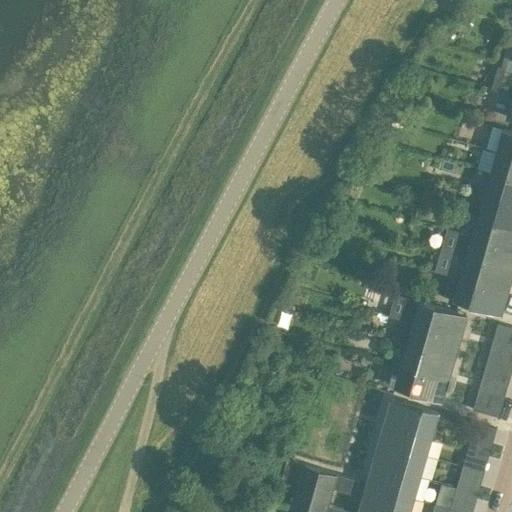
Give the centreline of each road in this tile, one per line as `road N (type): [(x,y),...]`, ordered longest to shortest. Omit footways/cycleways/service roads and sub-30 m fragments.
road 1 (tertiary): [(170,309),(337,0)]
road 2 (tertiary): [(63,511),(170,309)]
road 3 (unclassified): [(125,511),(170,309)]
